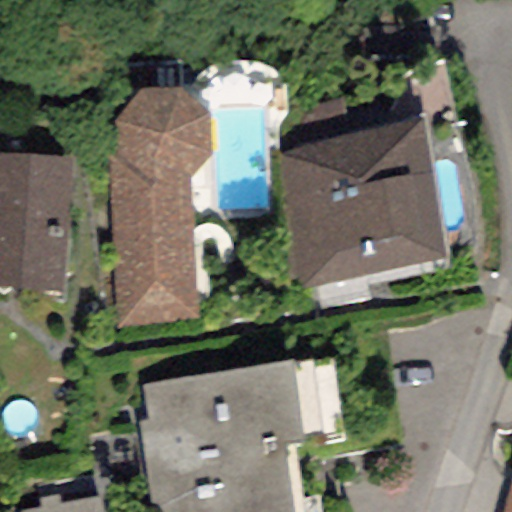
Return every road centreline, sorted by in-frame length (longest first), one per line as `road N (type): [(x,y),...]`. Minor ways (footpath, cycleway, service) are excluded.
road 1 (residential): [(511,292),(445,511)]
road 2 (residential): [(511,12),(490,26),(511,159)]
